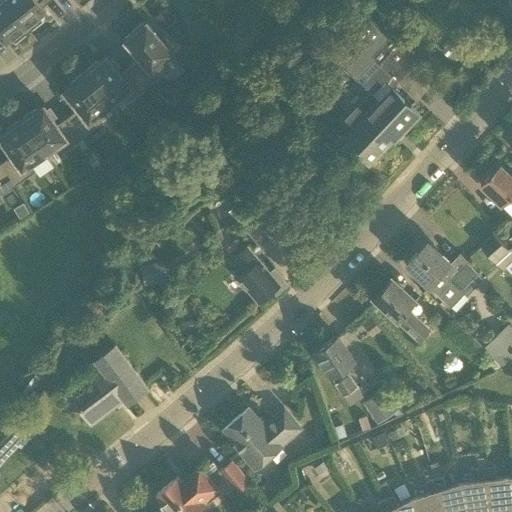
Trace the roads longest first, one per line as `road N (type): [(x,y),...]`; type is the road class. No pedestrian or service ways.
road 1 (residential): [(62,511),(331,280),(511,83)]
road 2 (residential): [(115,0),(0,91)]
